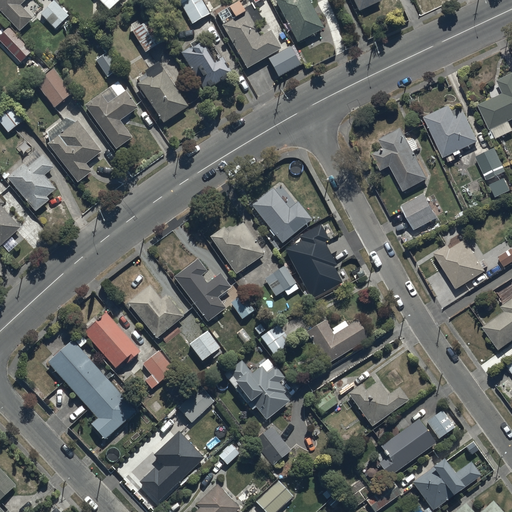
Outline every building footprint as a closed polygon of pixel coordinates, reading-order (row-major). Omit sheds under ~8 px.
[(0,0),(0,9),(20,30),(32,18),(20,5),(24,0),(0,0)] [(54,0),(52,0),(40,14),(55,29),(69,15),(54,0)] [(203,0),(178,0),(192,23),(211,12),(203,0)] [(241,0),(240,0),(229,7),(235,17),(222,24),(248,69),(269,57),(280,76),(302,63),(291,45),(282,50),(271,30),(260,36),(256,29),(258,28),(241,0)] [(277,0),(298,41),(324,28),(309,0),(277,0)] [(354,0),(359,11),(383,1),(382,0),(354,0)] [(152,17),(132,29),(147,52),(166,40),(152,17)] [(9,27),(0,34),(0,39),(20,62),(31,52),(9,27)] [(192,44),(181,51),(204,90),(233,73),(223,55),(217,58),(205,39),(200,42),(198,38),(191,42),(192,44)] [(107,48),(94,57),(108,77),(121,68),(107,48)] [(149,75),(138,82),(164,121),(189,105),(159,60),(146,69),(149,75)] [(52,67),(34,82),(55,107),(73,92),(52,67)] [(511,129),(511,123),(510,120),(511,118),(511,71),(497,79),(503,91),(478,104),(490,130),(493,129),(497,137),(511,129)] [(119,79),(85,103),(116,148),(134,136),(122,119),(139,107),(119,79)] [(12,102),(0,111),(0,121),(9,132),(26,119),(12,102)] [(450,104),(424,115),(447,162),(456,158),(455,155),(462,151),(461,149),(479,140),(465,110),(462,112),(460,107),(452,110),(450,104)] [(78,119),(48,142),(78,181),(92,171),(86,162),(102,150),(78,119)] [(403,126),(380,137),(384,147),(374,152),(382,168),(386,167),(388,171),(395,168),(406,190),(429,179),(415,149),(419,147),(414,137),(409,139),(403,126)] [(495,147),(476,156),(488,181),(489,180),(497,197),(511,189),(511,188),(504,173),(507,171),(495,147)] [(37,149),(6,176),(37,211),(51,199),(47,195),(57,187),(45,174),(54,166),(43,153),(42,155),(37,149)] [(290,207),(273,185),(251,202),(282,241),(312,218),(298,200),(290,207)] [(425,192),(402,204),(415,229),(438,216),(425,192)] [(0,245),(2,244),(8,251),(18,243),(12,236),(22,227),(2,205),(4,202),(0,197),(0,245)] [(224,226),(209,235),(236,273),(264,253),(243,223),(229,233),(224,226)] [(451,243),(435,252),(457,288),(487,271),(485,267),(488,265),(484,259),(481,261),(467,238),(453,246),(451,243)] [(511,248),(511,247),(498,256),(506,268),(511,263),(511,248)] [(198,258),(174,276),(209,322),(226,308),(217,296),(231,285),(221,273),(208,283),(202,275),(207,271),(198,258)] [(330,263),(305,276),(307,279),(300,283),(309,301),(341,284),(330,263)] [(284,265),(265,278),(276,296),(285,290),(288,295),(299,288),(284,265)] [(150,285),(128,302),(157,337),(184,316),(165,293),(160,297),(150,285)] [(243,293),(231,302),(243,318),(254,310),(243,293)] [(504,310),(483,325),(499,348),(511,339),(511,297),(501,305),(504,310)] [(104,308),(82,328),(117,369),(140,349),(104,308)] [(326,319),(306,330),(326,364),(370,338),(360,319),(349,325),(346,320),(331,328),(326,319)] [(263,338),(265,341),(273,355),(291,344),(281,327),(263,338)] [(207,328),(189,342),(202,360),(213,352),(217,357),(223,352),(220,347),(222,346),(207,328)] [(137,410),(72,338),(47,361),(97,417),(91,422),(105,438),(137,410)] [(159,350),(143,363),(152,374),(145,380),(153,389),(176,370),(159,350)] [(252,372),(244,361),(231,371),(252,400),(248,403),(254,410),(257,407),(266,419),(291,400),(284,392),(287,390),(280,381),(285,377),(276,365),(275,366),(268,357),(259,364),(260,366),(252,372)] [(362,383),(348,392),(372,426),(410,400),(400,386),(389,393),(380,380),(367,389),(362,383)] [(194,391),(177,407),(191,422),(208,406),(194,391)] [(443,409),(427,419),(439,437),(455,426),(443,409)] [(437,441),(419,417),(381,446),(386,451),(375,459),(389,478),(437,441)] [(291,449),(271,424),(252,439),(272,464),(291,449)] [(202,461),(175,432),(153,452),(166,466),(160,471),(145,484),(159,500),(202,461)] [(240,451),(231,442),(218,454),(227,464),(240,451)] [(446,456),(412,481),(430,505),(423,510),(423,511),(434,511),(441,507),(440,505),(482,474),(472,460),(457,471),(446,456)] [(0,499),(16,485),(0,466),(0,499)] [(278,479),(256,500),(267,511),(274,511),(293,495),(278,479)] [(200,505),(193,511),(235,511),(240,507),(217,484),(198,502),(200,505)] [(379,497),(375,492),(366,499),(375,511),(398,495),(392,487),(379,497)] [(505,511),(493,499),(479,511),(475,511),(465,501),(453,511),(505,511)]
